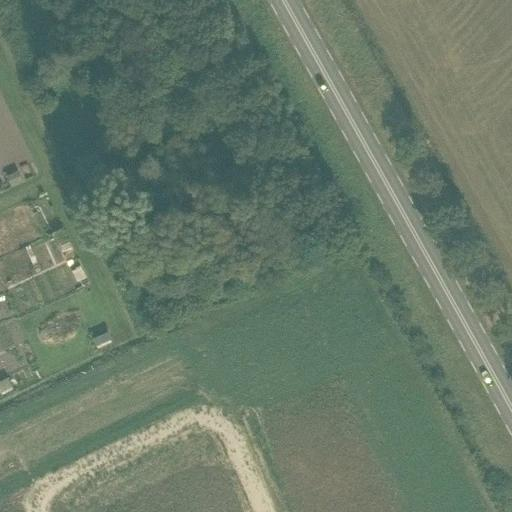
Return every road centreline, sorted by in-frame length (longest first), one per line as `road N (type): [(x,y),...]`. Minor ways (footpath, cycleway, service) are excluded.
road 1 (primary): [(511,410),(285,0)]
road 2 (residential): [(252,511),(204,403),(21,491),(30,511)]
road 3 (track): [(0,200),(54,175),(62,157),(20,59),(8,46),(0,50)]
